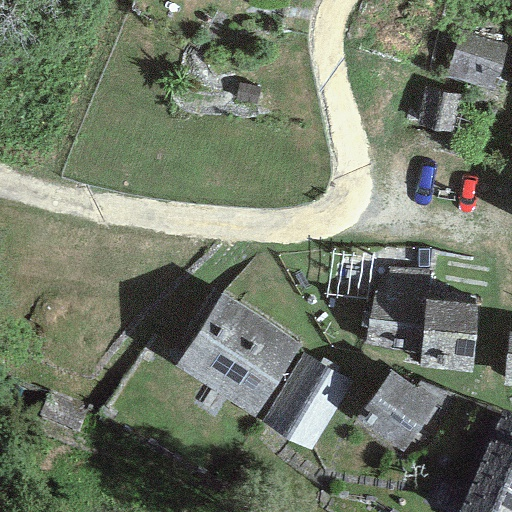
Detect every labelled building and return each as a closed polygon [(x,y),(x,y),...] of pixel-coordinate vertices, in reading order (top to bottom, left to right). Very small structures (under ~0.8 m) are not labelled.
[(508,45),(458,29),(443,75),(493,91),(508,45)] [(459,94),(421,84),(412,121),(449,131),(459,94)] [(374,259),(362,339),(424,348),(422,361),(471,368),(482,295),(435,288),(438,268),(374,259)] [(300,340),(222,289),(176,359),(253,410),(300,340)] [(511,330),(508,330),(503,383),(511,383),(511,330)] [(351,380),(302,351),(261,418),(310,447),(351,380)] [(437,401),(390,367),(353,417),(399,452),(437,401)] [(511,511),(511,426),(502,422),(462,511),(511,511)]
